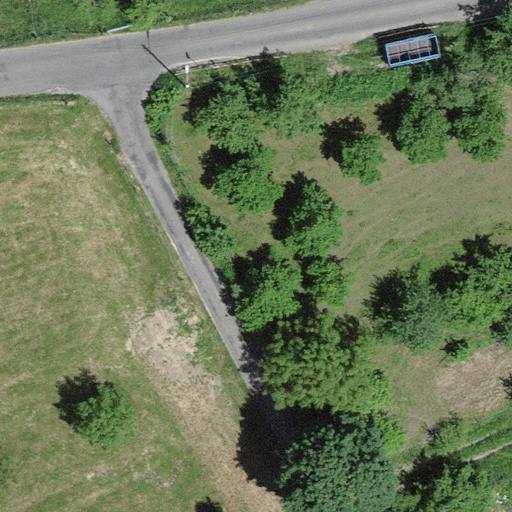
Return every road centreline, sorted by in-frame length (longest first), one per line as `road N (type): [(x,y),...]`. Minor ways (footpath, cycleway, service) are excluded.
road 1 (track): [(111,51),(131,122),(335,511)]
road 2 (tertiary): [(423,0),(0,68)]
